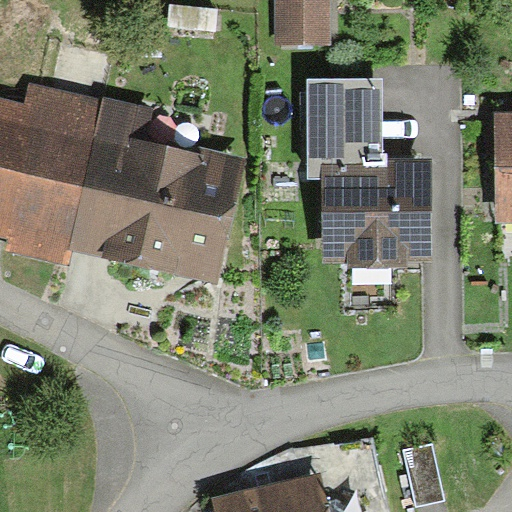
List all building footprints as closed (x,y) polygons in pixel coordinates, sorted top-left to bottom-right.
[(315,0),(274,0),(275,47),(315,47),(315,0)] [(318,269),(425,264),(421,166),(375,168),(371,84),(311,86),(318,269)] [(0,229),(205,280),(234,165),(0,106),(0,229)] [(511,126),(496,126),(497,226),(511,226),(511,126)] [(218,511),(315,511),(310,486),(217,508),(218,511)]
